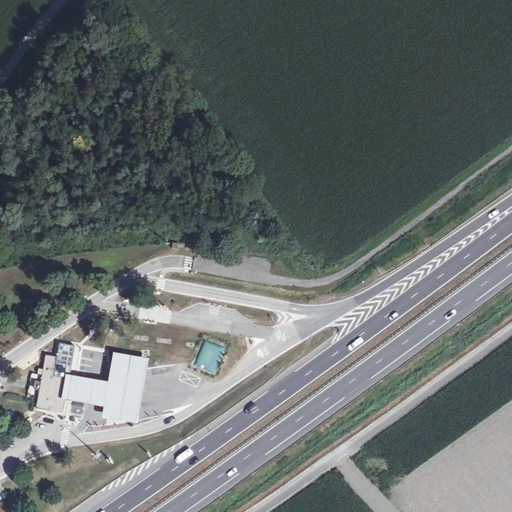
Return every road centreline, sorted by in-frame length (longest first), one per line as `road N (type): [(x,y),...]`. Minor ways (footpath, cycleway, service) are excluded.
road 1 (motorway): [(511,221),(112,511)]
road 2 (motorway): [(170,511),(511,262)]
road 3 (unclassified): [(511,325),(250,511)]
road 4 (motorway): [(511,200),(339,310)]
